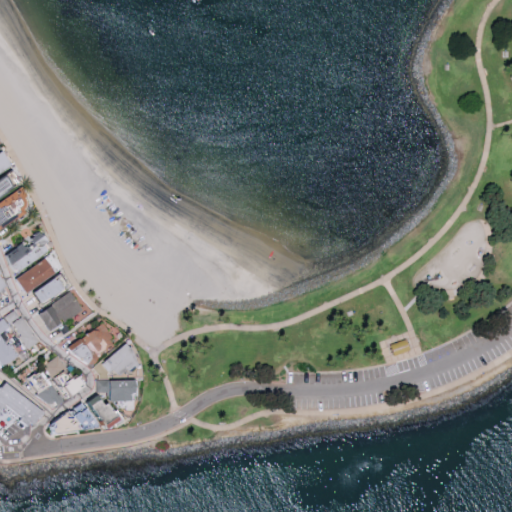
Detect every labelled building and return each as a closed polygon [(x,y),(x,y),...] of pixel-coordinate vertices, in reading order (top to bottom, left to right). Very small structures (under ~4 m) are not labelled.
[(0,262),(11,273),(35,248),(33,246),(39,239),(28,229),(0,258),(0,262)] [(9,277),(19,292),(48,274),(39,259),(9,277)] [(31,305),(53,287),(44,276),(22,294),(31,305)] [(32,314),(44,332),(79,309),(67,291),(32,314)] [(36,341),(15,309),(0,318),(0,366),(16,356),(3,335),(12,329),(25,348),(36,341)] [(109,334),(96,321),(75,344),(71,340),(61,351),(78,366),(99,342),(101,344),(109,334)] [(391,347),(394,358),(411,353),(407,341),(391,347)] [(88,363),(96,379),(131,363),(123,346),(88,363)] [(63,366),(55,355),(41,365),(49,377),(63,366)] [(53,383),(60,399),(81,389),(74,373),(53,383)] [(126,379),(93,380),(93,391),(101,391),(101,401),(126,400),(126,379)] [(0,386),(3,382),(44,413),(34,427),(30,424),(25,427),(17,422),(0,432),(0,386)] [(111,400),(111,408),(131,409),(131,401),(111,400)]
